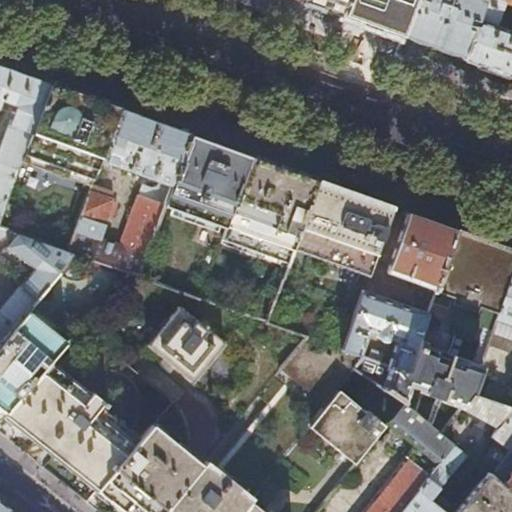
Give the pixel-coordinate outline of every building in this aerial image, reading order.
[(301,0),(340,14),(344,0),(301,0)] [(463,58),(482,0),(412,0),(400,35),(463,58)] [(501,72),(511,75),(511,30),(493,24),(500,1),(511,4),(511,0),(482,0),(463,58),(501,72)] [(49,83),(0,65),(0,100),(1,100),(14,105),(0,141),(0,207),(22,153),(49,83)] [(119,109),(49,83),(22,153),(92,179),(99,159),(119,109)] [(189,135),(119,109),(99,159),(121,167),(119,172),(136,179),(138,173),(157,181),(155,185),(151,187),(141,183),(117,244),(95,236),(104,212),(109,214),(114,202),(109,200),(111,192),(89,184),(65,248),(74,251),(84,254),(128,270),(135,272),(189,135)] [(250,156),(189,135),(135,272),(197,294),(219,237),(250,156)] [(316,180),(250,156),(219,237),(286,261),(291,247),(316,180)] [(391,207),(316,180),(291,247),(367,275),(391,207)] [(456,231),(407,213),(386,271),(434,289),(442,267),(432,263),(436,254),(446,258),(456,231)] [(65,248),(0,224),(0,260),(6,265),(16,253),(19,256),(33,267),(50,280),(58,271),(65,262),(74,251),(65,248)] [(442,267),(434,289),(428,305),(432,306),(434,303),(445,307),(449,296),(464,302),(466,295),(470,297),(465,310),(457,306),(448,331),(471,340),(477,324),(492,330),(496,319),(511,274),(511,250),(456,231),(446,258),(442,267)] [(50,280),(33,267),(22,280),(40,294),(50,280)] [(511,274),(496,319),(511,325),(511,274)] [(40,294),(22,280),(0,307),(0,342),(29,307),(40,294)] [(362,288),(340,347),(358,354),(368,330),(375,333),(375,335),(377,337),(378,338),(380,339),(382,339),(384,340),(386,339),(388,338),(389,337),(395,340),(386,363),(404,370),(416,337),(422,322),(426,311),(362,288)] [(199,321),(178,304),(146,343),(191,380),(223,341),(206,327),(209,323),(202,317),(199,321)] [(0,415),(2,417),(4,415),(48,364),(69,340),(29,307),(0,342),(0,415)] [(426,311),(422,322),(429,324),(433,313),(426,311)] [(340,347),(306,335),(284,362),(327,398),(335,387),(352,365),(360,354),(358,354),(340,347)] [(386,363),(360,354),(352,365),(405,402),(404,403),(441,434),(459,407),(469,394),(487,344),(480,341),(472,361),(422,342),(423,339),(416,337),(404,370),(386,363)] [(84,479),(98,490),(140,438),(102,407),(103,405),(106,407),(109,404),(95,393),(91,391),(87,395),(48,364),(4,415),(21,428),(54,455),(84,479)] [(335,387),(327,398),(306,425),(355,464),(386,425),(365,408),(364,410),(335,387)] [(511,408),(469,394),(459,407),(497,430),(492,437),(511,451),(511,408)] [(400,511),(420,487),(419,487),(427,477),(438,464),(453,444),(441,434),(404,403),(389,422),(416,445),(361,511),(400,511)] [(163,511),(202,464),(152,423),(140,438),(98,490),(120,508),(125,511),(163,511)] [(438,464),(427,477),(419,487),(420,487),(400,511),(447,511),(432,499),(438,491),(440,488),(467,455),(465,454),(453,444),(438,464)] [(238,511),(247,501),(249,498),(252,495),(239,485),(236,488),(214,471),(217,468),(206,459),(204,462),(202,464),(163,511),(238,511)] [(511,469),(506,479),(494,471),(491,475),(511,492),(511,469)] [(511,511),(511,492),(491,475),(488,473),(455,511),(511,511)] [(438,491),(432,499),(447,511),(453,505),(438,491)] [(0,511),(13,511),(0,501),(0,511)] [(261,511),(247,501),(238,511),(261,511)]
